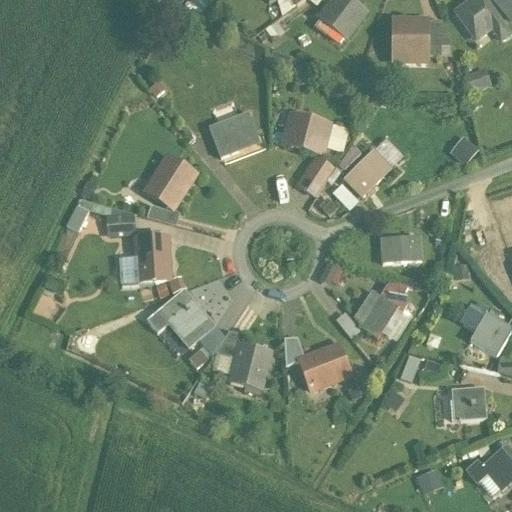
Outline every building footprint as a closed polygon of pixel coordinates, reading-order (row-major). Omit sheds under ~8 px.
[(205,0),(199,0),(189,10),(200,22),(214,9),(205,0)] [(285,0),(286,2),(293,0),(296,11),(311,0),(285,0)] [(343,1),(341,0),(337,0),(332,8),(320,23),(346,43),(365,18),(343,1)] [(324,0),(323,2),(332,8),(337,0),(341,0),(343,1),(343,0),(324,0)] [(481,1),(457,18),(469,35),(485,23),(501,45),(509,39),(481,1)] [(427,27),(394,26),(394,59),(425,59),(425,62),(441,62),(441,52),(427,52),(427,27)] [(442,27),(427,27),(427,52),(441,52),(450,52),(442,27)] [(248,119),(210,133),(221,162),(240,155),(237,145),(255,138),(248,119)] [(330,129),(292,119),(283,150),(321,160),(324,152),(330,129)] [(348,135),(330,129),(324,152),(342,159),(348,135)] [(373,156),(346,183),(363,201),(384,180),(377,173),(383,167),(373,156)] [(195,179),(169,163),(158,180),(167,185),(166,185),(156,202),(173,213),(195,179)] [(317,163),(299,190),(316,201),(333,174),(317,163)] [(150,174),(139,191),(156,202),(166,185),(158,180),(150,174)] [(282,187),(286,210),(295,209),(291,186),(282,187)] [(346,187),(337,197),(355,213),(364,204),(346,187)] [(88,236),(95,212),(80,207),(73,232),(88,236)] [(159,213),(152,211),(149,222),(156,224),(159,213)] [(420,241),(382,244),(383,267),(421,265),(420,241)] [(167,243),(137,245),(139,275),(169,273),(167,243)] [(214,331),(183,295),(158,316),(189,352),(198,345),(214,331)] [(397,313),(371,297),(355,322),(363,328),(369,320),(386,330),(397,313)] [(511,335),(511,334),(487,319),(471,346),(497,361),(511,335)] [(386,330),(369,320),(363,328),(363,332),(364,335),(377,344),(386,330)] [(61,335),(50,330),(47,337),(52,339),(48,349),(54,351),(61,335)] [(224,344),(214,331),(198,345),(212,361),(215,359),(224,344)] [(244,340),(229,336),(224,344),(215,359),(237,364),(241,349),(244,340)] [(305,363),(298,343),(284,343),(286,371),(300,366),(299,365),(305,363)] [(241,349),(237,364),(233,380),(248,384),(263,388),(271,357),(241,349)] [(305,363),(299,365),(300,366),(311,395),(331,387),(328,378),(346,371),(344,365),(338,350),(305,363)] [(410,360),(401,382),(411,386),(419,364),(410,360)] [(362,373),(353,377),(357,389),(367,385),(362,373)] [(263,388),(248,384),(244,396),(260,400),(263,388)] [(484,393),(458,395),(459,406),(451,407),(452,426),(460,425),(460,426),(486,424),(484,393)] [(511,486),(511,460),(505,452),(482,472),(489,480),(496,474),(509,489),(511,486)] [(509,489),(496,474),(489,480),(481,486),(494,502),(509,489)] [(442,491),(436,477),(418,485),(424,498),(442,491)]
